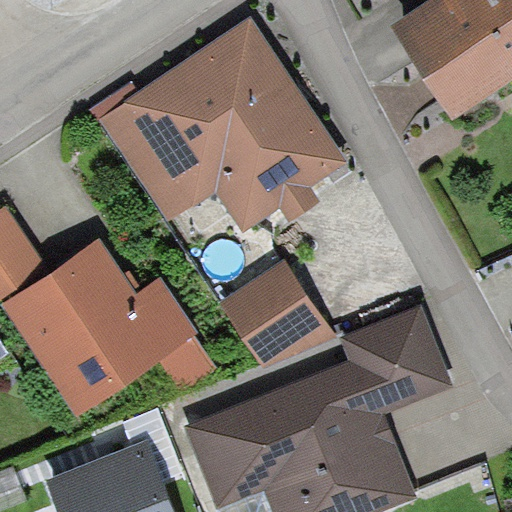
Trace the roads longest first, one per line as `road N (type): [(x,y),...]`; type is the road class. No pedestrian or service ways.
road 1 (residential): [(291,0),(422,233),(481,359),(511,389)]
road 2 (residential): [(0,115),(168,0)]
